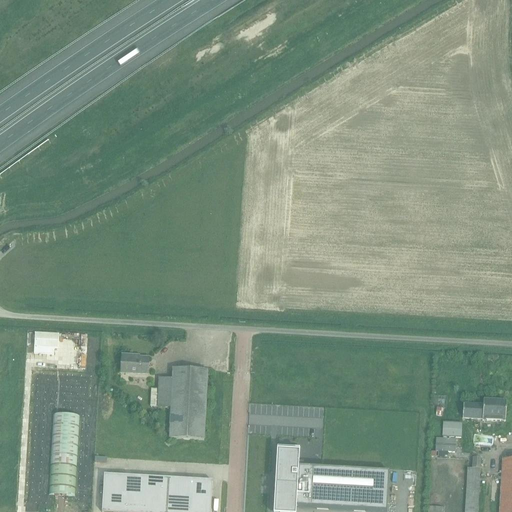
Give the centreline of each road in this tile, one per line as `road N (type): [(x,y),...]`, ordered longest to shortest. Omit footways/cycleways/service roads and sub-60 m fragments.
road 1 (unclassified): [(511,345),(244,330)]
road 2 (motorway): [(0,144),(210,0)]
road 3 (unclassified): [(244,330),(0,315)]
road 4 (motorway): [(169,0),(0,115)]
road 5 (residential): [(233,511),(244,330)]
